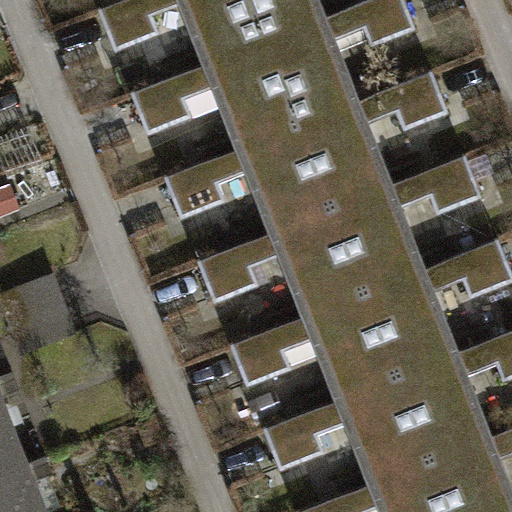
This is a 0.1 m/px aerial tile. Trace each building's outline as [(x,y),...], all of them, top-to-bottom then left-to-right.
[(186,0),(187,0),(212,61),(267,39),(251,0),(121,0),(100,9),(114,44),(159,27),(153,13),(186,0)] [(251,0),(267,39),(323,18),(315,0),(251,0)] [(367,0),(323,18),(267,39),(301,124),(356,102),(331,39),(365,26),(371,40),(415,22),(405,0),(367,0)] [(220,83),(245,146),(301,124),(267,39),(212,61),(134,92),(148,127),(191,110),(186,96),(220,83)] [(356,102),(301,124),(334,208),(388,186),(365,123),(398,109),(404,123),(448,106),(433,70),(356,102)] [(253,167),(279,229),(334,208),(301,124),(245,146),(166,176),(181,211),(225,194),(219,180),(253,167)] [(388,186),(334,208),(367,291),(422,270),(397,206),(431,193),(437,207),(481,190),(467,155),(388,186)] [(12,184),(0,188),(0,215),(21,208),(12,184)] [(287,251),(312,313),(367,291),(334,208),(279,229),(200,260),(214,296),(258,279),(252,265),(287,251)] [(422,270),(367,291),(400,375),(455,354),(430,291),(465,277),(470,291),(511,274),(511,268),(500,239),(422,270)] [(12,322),(66,301),(56,274),(1,294),(12,322)] [(320,336),(344,397),(400,375),(367,291),(312,313),(233,344),(247,379),(291,362),(286,349),(320,336)] [(23,351),(77,331),(66,301),(12,322),(23,351)] [(511,331),(455,354),(400,375),(433,459),(489,437),(464,374),(498,361),(503,375),(511,371),(511,331)] [(353,419),(377,481),(433,459),(400,375),(344,397),(266,428),(280,463),(324,446),(319,432),(353,419)] [(0,389),(0,474),(29,463),(0,389)] [(511,428),(489,437),(433,459),(453,511),(511,511),(511,496),(496,457),(511,451),(511,428)] [(361,511),(386,503),(389,511),(453,511),(433,459),(377,481),(299,511),(298,511),(361,511)] [(48,511),(29,463),(0,474),(0,511),(48,511)]
